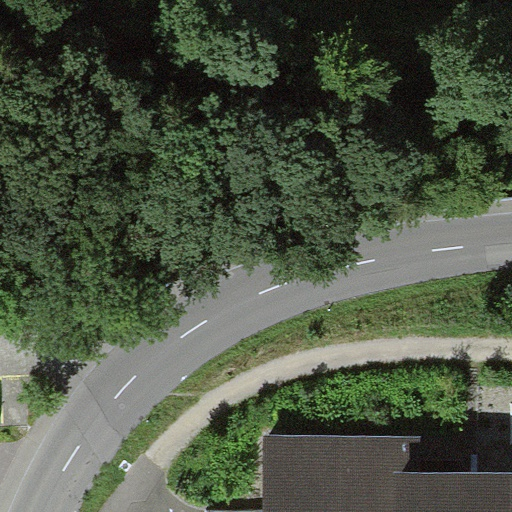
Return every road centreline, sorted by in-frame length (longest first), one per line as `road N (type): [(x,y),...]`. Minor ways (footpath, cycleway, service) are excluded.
road 1 (tertiary): [(511,241),(353,265),(212,319),(127,384),(43,511)]
road 2 (track): [(118,511),(176,437),(261,376),(391,350),(511,349)]
